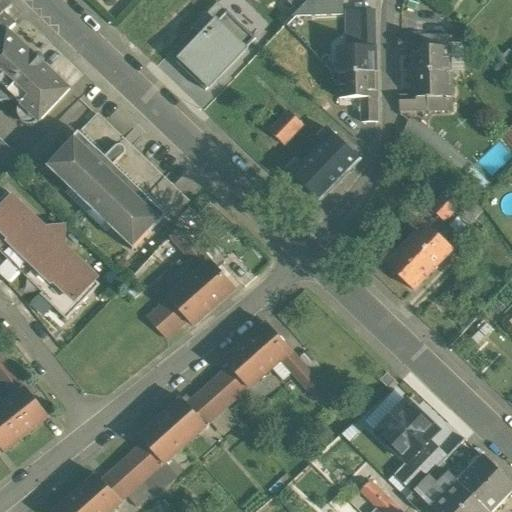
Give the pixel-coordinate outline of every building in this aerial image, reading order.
[(0,0),(0,39),(8,31),(15,24),(4,14),(11,7),(3,0),(0,0)] [(342,0),(308,0),(292,17),(343,16),(342,0)] [(202,38),(227,12),(218,3),(193,30),(202,38)] [(372,11),(358,12),(359,33),(359,48),(373,47),(372,11)] [(177,64),(205,91),(255,39),(227,12),(202,38),(177,64)] [(358,12),(346,12),(346,33),(359,33),(358,12)] [(450,26),(429,22),(426,35),(447,39),(450,26)] [(34,57),(8,31),(0,39),(0,85),(9,94),(42,57),(40,55),(37,55),(34,57)] [(359,33),(346,33),(347,49),(359,48),(359,33)] [(419,47),(419,34),(397,35),(397,49),(411,48),(411,47),(419,47)] [(419,47),(411,47),(411,48),(412,73),(449,72),(449,46),(419,47)] [(347,49),(338,49),(340,75),(374,73),(373,47),(359,48),(347,49)] [(44,60),(42,57),(9,94),(39,122),(70,89),(43,65),(44,62),(44,60)] [(449,72),(412,73),(413,97),(413,98),(426,97),(450,97),(449,72)] [(374,73),(340,75),(341,100),(360,99),(376,98),(374,73)] [(426,97),(413,98),(413,97),(400,98),(400,112),(419,111),(419,106),(426,106),(426,97)] [(450,97),(426,97),(426,106),(419,106),(419,111),(450,110),(450,97)] [(376,98),(360,99),(361,123),(372,122),(375,122),(376,98)] [(303,125),(289,111),(279,121),(293,135),(303,125)] [(95,115),(80,131),(90,141),(105,124),(95,115)] [(293,135),(279,121),(269,131),(283,145),(293,135)] [(361,123),(359,123),(359,141),(372,141),(372,122),(361,123)] [(105,124),(90,141),(98,148),(113,132),(105,124)] [(331,135),(324,128),(317,136),(323,142),(311,155),(340,181),(360,161),(332,134),(331,135)] [(90,141),(80,131),(78,133),(77,132),(61,150),(62,151),(45,169),(87,210),(93,204),(94,204),(88,210),(131,251),(148,233),(149,234),(165,216),(164,216),(166,214),(163,211),(155,203),(147,196),(139,188),(131,180),(123,173),(115,165),(130,148),(122,140),(106,156),(98,148),(90,141)] [(113,132),(98,148),(106,156),(122,140),(113,132)] [(21,159),(0,139),(0,170),(6,176),(21,159)] [(130,148),(115,165),(123,173),(139,157),(130,148)] [(311,155),(301,166),(294,159),(286,168),(293,174),(292,175),(320,202),(340,181),(311,155)] [(139,157),(123,173),(131,180),(147,164),(139,157)] [(147,164),(131,180),(139,188),(155,172),(147,164)] [(155,172),(139,188),(147,196),(163,179),(155,172)] [(163,179),(147,196),(155,203),(171,187),(163,179)] [(171,187),(155,203),(163,211),(179,195),(171,187)] [(463,202),(449,188),(439,198),(453,212),(463,202)] [(7,193),(0,200),(0,249),(32,220),(33,218),(7,193)] [(179,195),(163,211),(166,214),(172,219),(187,203),(179,195)] [(453,212),(439,198),(429,209),(444,222),(453,212)] [(453,250),(426,224),(425,224),(420,219),(411,227),(417,233),(406,244),(433,270),(453,250)] [(32,220),(0,249),(0,255),(40,294),(73,259),(59,245),(62,242),(63,229),(50,229),(47,234),(32,220)] [(210,262),(182,230),(171,239),(200,271),(210,262)] [(433,270),(406,244),(395,256),(389,250),(381,259),(386,265),(413,291),(433,270)] [(73,259),(40,294),(38,296),(65,321),(98,286),(74,263),(75,262),(73,259)] [(200,271),(190,280),(214,308),(235,289),(211,262),(210,262),(200,271)] [(190,280),(168,299),(169,300),(188,322),(193,327),(214,308),(190,280)] [(169,300),(147,320),(166,341),(188,322),(169,300)] [(292,351),(267,323),(245,342),(271,371),(281,362),(291,352),(292,351)] [(271,371),(245,342),(224,361),(229,367),(248,388),(249,390),(271,371)] [(320,385),(291,352),(281,362),(310,394),(320,385)] [(26,389),(0,356),(0,379),(15,398),(26,389)] [(229,367),(208,386),(227,408),(248,388),(229,367)] [(398,385),(387,374),(379,381),(391,392),(398,385)] [(227,408),(208,386),(187,405),(206,427),(227,408)] [(15,398),(3,407),(26,436),(50,418),(27,388),(26,389),(15,398)] [(181,400),(160,419),(186,447),(207,428),(187,405),(181,400)] [(377,434),(408,464),(428,442),(438,432),(407,402),(377,434)] [(3,407),(0,409),(0,447),(0,448),(5,453),(26,436),(3,407)] [(186,447),(160,419),(139,438),(144,443),(163,465),(164,466),(186,447)] [(396,476),(414,493),(429,477),(443,463),(446,459),(428,442),(408,464),(396,476)] [(163,465),(144,443),(123,462),(142,484),(163,465)] [(491,511),(511,490),(511,486),(483,458),(458,483),(486,511),(491,511)] [(142,484),(123,462),(102,481),(121,503),(142,484)] [(443,463),(429,477),(438,485),(449,474),(452,471),(443,463)] [(486,511),(458,483),(449,474),(438,485),(429,477),(414,493),(429,506),(434,511),(486,511)] [(102,481),(97,476),(75,495),(91,511),(112,511),(122,504),(102,481)] [(398,511),(369,483),(360,492),(380,511),(398,511)] [(91,511),(75,495),(56,511),(91,511)]
